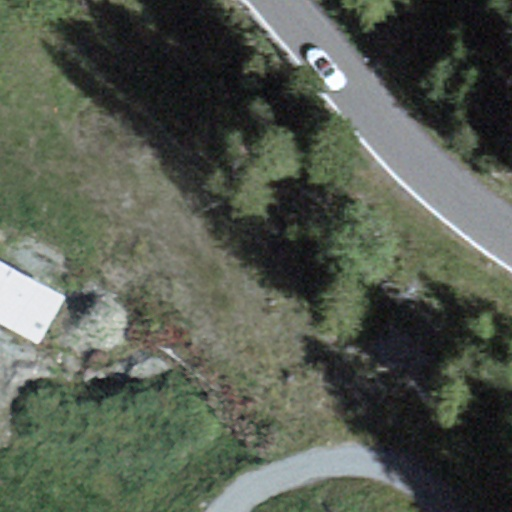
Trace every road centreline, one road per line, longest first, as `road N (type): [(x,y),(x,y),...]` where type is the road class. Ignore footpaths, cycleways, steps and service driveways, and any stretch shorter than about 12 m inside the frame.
road 1 (track): [(0,144),(40,147),(226,267),(339,370),(456,511)]
road 2 (secondary): [(275,0),(395,136),(511,240)]
